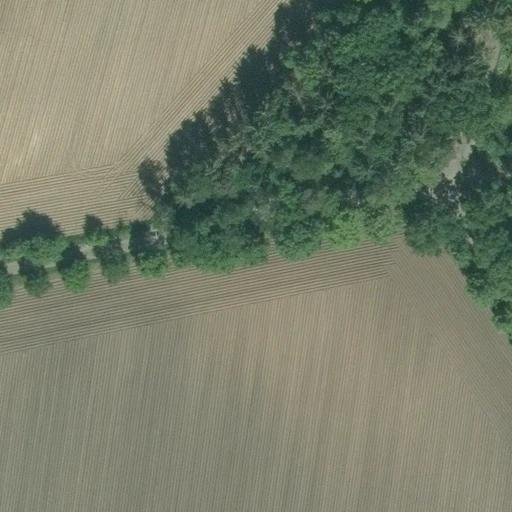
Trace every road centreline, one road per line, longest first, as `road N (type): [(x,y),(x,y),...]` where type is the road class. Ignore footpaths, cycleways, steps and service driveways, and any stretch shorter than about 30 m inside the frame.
road 1 (track): [(0,271),(511,172)]
road 2 (residential): [(501,0),(451,181),(511,281)]
